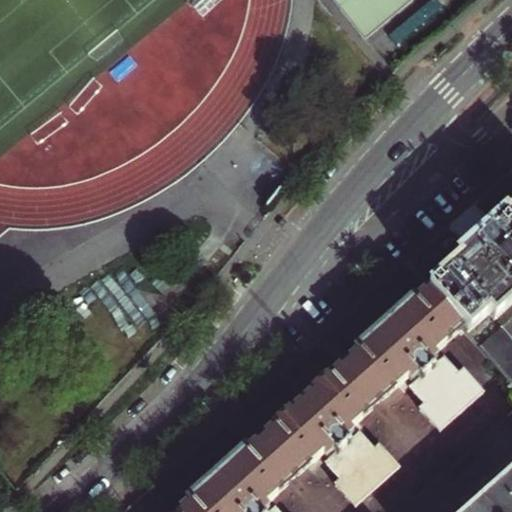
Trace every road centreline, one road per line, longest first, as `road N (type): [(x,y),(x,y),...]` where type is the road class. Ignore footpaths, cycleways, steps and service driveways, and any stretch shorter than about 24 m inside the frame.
road 1 (tertiary): [(63,511),(196,388),(278,288)]
road 2 (residential): [(278,288),(324,273),(469,153)]
road 3 (tertiary): [(421,120),(278,288)]
road 4 (tertiary): [(511,28),(421,120)]
